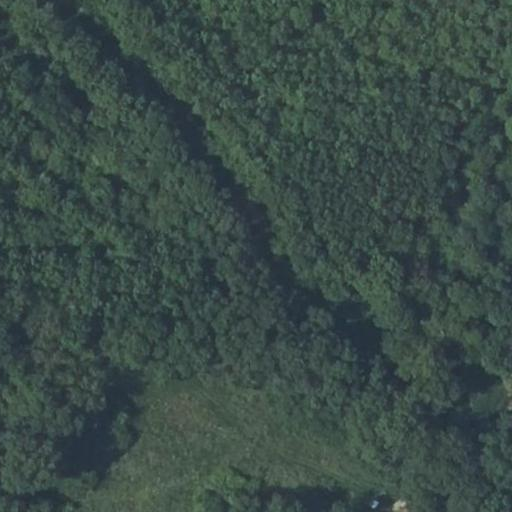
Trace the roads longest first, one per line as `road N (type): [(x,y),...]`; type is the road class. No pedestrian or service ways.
road 1 (track): [(279,312),(252,254),(120,73),(41,0)]
road 2 (track): [(511,510),(279,312)]
road 3 (track): [(279,312),(245,325),(38,317),(0,323)]
